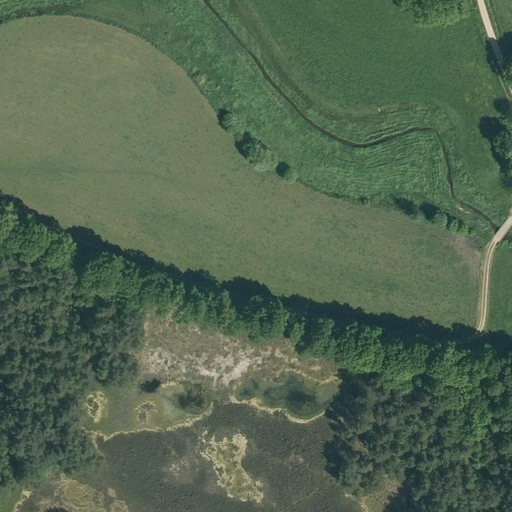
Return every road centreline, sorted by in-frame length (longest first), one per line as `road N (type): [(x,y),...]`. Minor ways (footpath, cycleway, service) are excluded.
road 1 (track): [(511,218),(490,247),(479,329),(451,341),(265,306),(162,276),(0,203)]
road 2 (track): [(490,247),(441,219),(306,186),(243,144),(190,66),(143,26),(27,10)]
